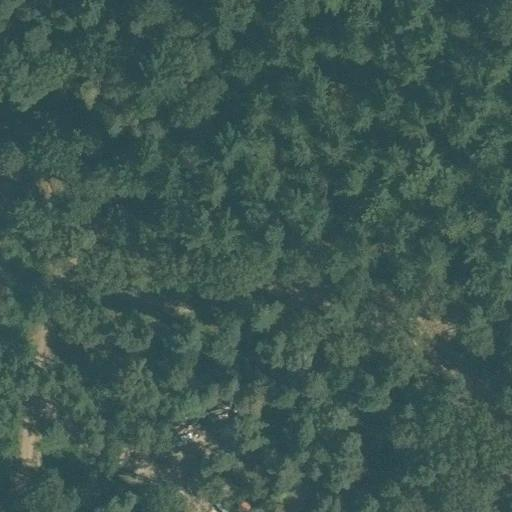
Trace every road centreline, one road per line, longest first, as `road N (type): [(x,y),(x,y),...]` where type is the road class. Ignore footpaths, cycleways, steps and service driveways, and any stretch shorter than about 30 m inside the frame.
road 1 (track): [(0,190),(70,211),(147,257),(316,295),(412,341),(468,377),(495,410),(511,483)]
road 2 (track): [(278,284),(163,313),(92,276),(1,191)]
